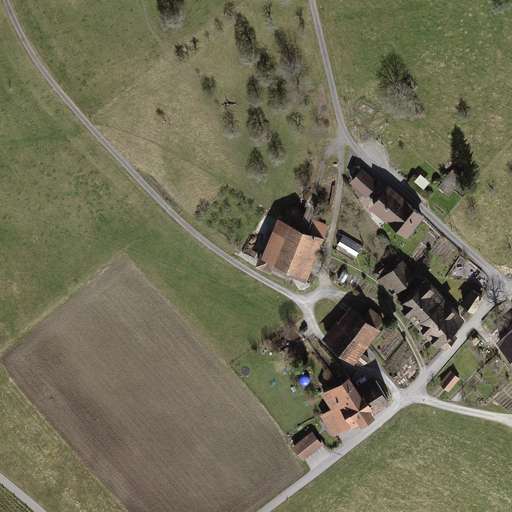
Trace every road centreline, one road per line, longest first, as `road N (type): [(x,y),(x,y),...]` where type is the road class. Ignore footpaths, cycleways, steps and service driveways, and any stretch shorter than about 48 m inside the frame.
road 1 (track): [(5,0),(45,73),(146,186),(218,251),(304,302)]
road 2 (track): [(304,302),(320,290),(337,143),(345,133)]
road 3 (track): [(426,376),(397,318),(378,302),(320,290)]
road 4 (track): [(304,302),(319,335),(350,364),(409,395)]
